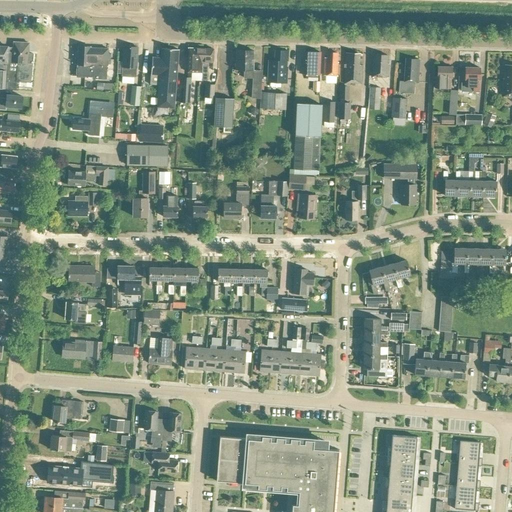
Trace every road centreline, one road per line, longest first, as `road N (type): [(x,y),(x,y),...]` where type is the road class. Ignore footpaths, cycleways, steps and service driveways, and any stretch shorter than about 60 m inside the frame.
road 1 (residential): [(511,45),(179,38),(168,34),(167,0)]
road 2 (residential): [(342,246),(26,240)]
road 3 (residential): [(26,240),(57,9)]
road 4 (residential): [(204,393),(14,377)]
road 5 (residential): [(503,418),(335,404)]
road 6 (residential): [(335,404),(342,246)]
road 7 (residential): [(14,377),(26,240)]
road 8 (residential): [(335,404),(204,393)]
